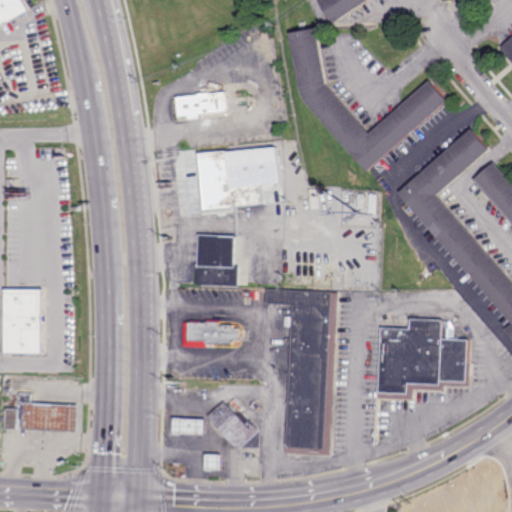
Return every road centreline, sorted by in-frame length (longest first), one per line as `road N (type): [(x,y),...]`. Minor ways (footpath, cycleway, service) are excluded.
road 1 (trunk): [(86,88),(109,310),(103,496)]
road 2 (tertiary): [(142,499),(286,500),(375,485),(438,459),(511,413)]
road 3 (trunk): [(142,499),(145,288),(129,120)]
road 4 (trunk): [(129,120),(104,0)]
